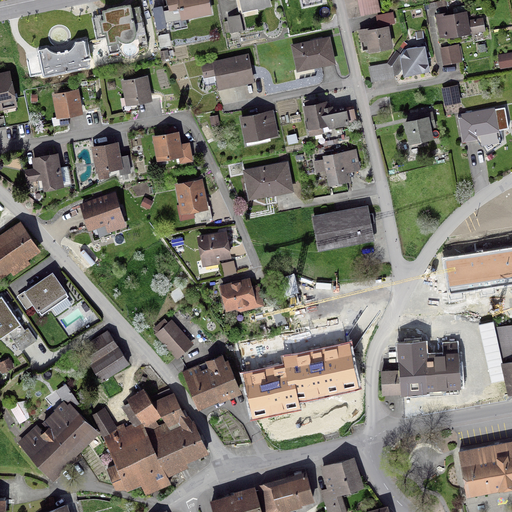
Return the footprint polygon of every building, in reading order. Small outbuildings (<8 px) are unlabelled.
[(209,13),(206,0),(167,0),(170,10),(164,11),(166,22),(209,13)] [(236,0),(239,12),(242,11),(243,14),(257,11),(256,8),(268,5),(266,0),(236,0)] [(357,0),(361,15),(379,11),(376,0),(357,0)] [(448,6),(447,0),(446,0),(428,4),(429,9),(445,5),(446,6),(448,6)] [(144,32),(139,8),(91,18),(96,39),(106,37),(107,44),(106,45),(108,54),(118,52),(118,51),(120,51),(121,53),(122,55),(123,56),(125,57),(127,58),(129,58),(132,58),(134,57),(136,55),(137,52),(138,50),(138,47),(139,46),(140,47),(147,46),(144,32)] [(481,20),(465,22),(464,13),(443,17),(442,14),(436,15),(440,37),(446,36),(446,37),(483,30),(481,20)] [(393,22),(391,14),(376,17),(378,25),(393,22)] [(244,30),(241,15),(240,16),(227,18),(230,31),(230,33),(244,30)] [(369,50),(389,46),(386,29),(369,32),(368,29),(359,30),(361,41),(367,40),(369,50)] [(89,61),(84,39),(77,40),(74,46),(68,50),(58,52),(51,50),(47,46),(40,48),(44,71),(89,61)] [(313,64),(313,66),(332,62),(327,40),(293,47),(297,67),(313,64)] [(460,61),(457,46),(441,49),(443,64),(460,61)] [(426,54),(416,47),(406,49),(400,59),(396,60),(392,66),(393,75),(397,74),(401,68),(411,75),(420,73),(427,64),(426,54)] [(500,67),(511,64),(511,52),(498,54),(500,67)] [(204,76),(215,74),(218,87),(252,79),(247,57),(202,67),(204,76)] [(0,107),(5,107),(5,104),(14,101),(8,73),(0,74),(0,107)] [(121,105),(122,113),(138,111),(136,102),(149,100),(145,78),(123,82),(127,104),(121,105)] [(455,87),(443,90),(445,102),(457,99),(455,87)] [(66,113),(66,116),(80,113),(76,91),(54,95),(57,113),(66,112),(66,113)] [(328,124),(329,126),(347,122),(344,107),(326,111),(325,103),(317,104),(316,100),(304,102),(305,107),(304,107),(310,135),(321,133),(320,125),(328,124)] [(459,118),(463,140),(475,138),(475,137),(476,137),(482,146),(483,145),(487,152),(500,143),(494,110),(457,116),(457,119),(459,118)] [(269,138),(268,136),(269,136),(264,113),(241,118),(245,141),(246,141),(246,144),(248,145),(258,143),(259,141),(267,140),(269,138)] [(434,127),(431,113),(425,114),(426,119),(405,124),(407,133),(408,133),(410,142),(419,140),(419,142),(430,140),(428,128),(434,127)] [(180,162),(190,160),(187,144),(178,146),(176,133),(154,137),(157,156),(166,154),(166,158),(179,156),(180,162)] [(294,135),(287,136),(289,144),(296,142),(294,135)] [(97,171),(119,167),(115,144),(93,148),(97,171)] [(324,157),(329,184),(346,181),(344,172),(358,169),(354,151),(324,157)] [(45,189),(61,186),(56,162),(50,163),(49,156),(33,159),(36,178),(43,177),(45,189)] [(251,182),(254,196),(290,189),(285,165),(245,172),(247,183),(251,182)] [(192,210),(205,208),(200,183),(188,185),(188,183),(177,186),(181,208),(187,207),(192,210)] [(113,194),(81,205),(89,230),(105,225),(107,231),(124,226),(113,194)] [(313,217),(319,250),(372,240),(366,207),(313,217)] [(0,272),(8,268),(13,275),(29,263),(24,257),(37,248),(20,222),(6,231),(9,235),(0,240),(0,272)] [(217,263),(216,258),(228,256),(224,234),(199,238),(204,265),(217,263)] [(511,245),(442,256),(448,294),(511,284),(511,245)] [(234,268),(222,271),(223,276),(235,273),(234,268)] [(68,297),(52,273),(25,292),(41,315),(68,297)] [(227,309),(234,307),(237,309),(242,308),(244,305),(253,302),(248,280),(221,287),(227,309)] [(0,337),(20,324),(1,296),(0,296),(0,337)] [(157,334),(177,356),(190,345),(170,322),(166,326),(162,322),(154,329),(157,334)] [(492,322),(479,325),(492,384),(505,380),(502,364),(492,322)] [(511,327),(511,326),(495,329),(501,358),(511,356),(511,327)] [(27,328),(12,339),(20,351),(36,340),(27,328)] [(352,339),(359,342),(363,333),(356,330),(352,339)] [(103,379),(128,363),(108,332),(83,349),(91,362),(90,363),(100,381),(102,379),(103,381),(104,380),(103,379)] [(399,344),(401,371),(402,390),(403,389),(458,386),(455,344),(444,345),(444,355),(423,357),(422,342),(421,342),(421,338),(403,339),(403,344),(399,344)] [(351,343),(285,358),(287,365),(296,403),(362,388),(351,343)] [(250,364),(242,347),(233,351),(240,368),(250,364)] [(221,356),(182,372),(196,406),(238,389),(228,364),(225,365),(221,356)] [(0,366),(3,372),(11,368),(7,359),(0,362),(0,366)] [(511,361),(502,364),(505,380),(509,395),(511,393),(511,361)] [(287,365),(244,374),(253,419),(297,409),(296,403),(287,365)] [(403,389),(402,390),(401,371),(381,372),(382,392),(403,391),(403,389)] [(184,410),(181,411),(174,395),(168,389),(149,398),(157,410),(166,424),(169,429),(180,425),(181,428),(192,424),(187,416),(184,410)] [(140,421),(157,410),(149,398),(145,391),(128,402),(140,421)] [(72,453),(73,454),(96,431),(73,408),(78,403),(70,393),(61,399),(64,404),(62,406),(61,405),(59,405),(54,410),(55,411),(43,423),(49,429),(44,434),(38,427),(19,444),(25,451),(48,476),(72,453)] [(30,418),(22,403),(11,409),(18,424),(30,418)] [(134,459),(154,450),(146,432),(142,424),(121,432),(119,426),(114,429),(102,409),(90,415),(101,433),(101,434),(104,441),(109,449),(114,462),(133,456),(134,459)] [(206,451),(193,423),(192,424),(181,428),(193,456),(206,451)] [(178,470),(175,464),(193,456),(181,428),(180,425),(169,429),(166,424),(146,432),(154,450),(163,469),(166,476),(178,470)] [(466,493),(511,484),(511,441),(458,452),(466,493)] [(153,480),(156,489),(169,483),(166,476),(163,469),(154,450),(134,459),(133,456),(114,462),(115,465),(107,469),(114,486),(125,487),(139,481),(141,486),(153,480)] [(328,489),(321,491),(328,511),(343,511),(338,492),(358,486),(350,460),(322,468),(328,489)] [(264,511),(278,511),(279,511),(277,507),(312,497),(306,475),(304,476),(304,475),(302,475),(302,476),(259,489),(264,511)] [(212,511),(261,511),(255,490),(232,496),(210,503),(212,511)]
